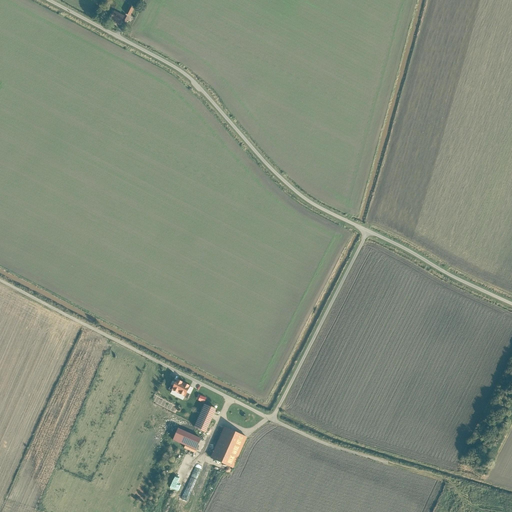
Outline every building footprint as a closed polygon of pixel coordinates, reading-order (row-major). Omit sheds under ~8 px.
[(124,16),(114,12),(110,21),(120,26),(124,16)] [(174,386),(173,390),(185,396),(187,393),(190,387),(178,380),(176,383),(174,386)] [(204,405),(194,427),(202,430),(212,409),(204,405)] [(178,427),(173,438),(197,449),(202,437),(178,427)] [(231,469),(245,438),(222,428),(209,459),(231,469)]
